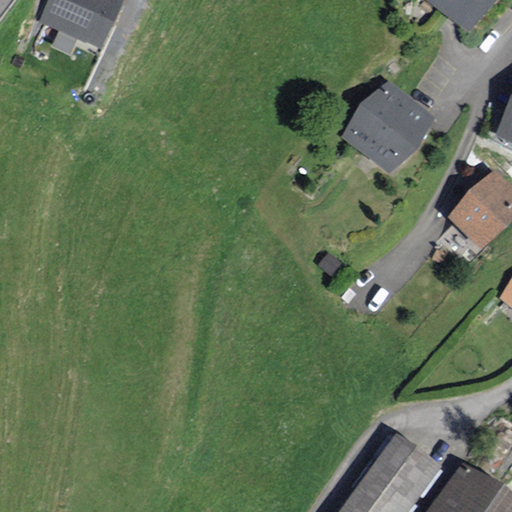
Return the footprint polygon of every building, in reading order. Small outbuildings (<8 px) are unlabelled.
[(53,0),(45,19),(99,44),(119,0),(53,0)] [(488,0),(439,0),(469,23),(488,0)] [(430,119),(389,85),(348,135),(390,169),(430,119)] [(511,111),(502,131),(511,135),(511,111)] [(511,212),(511,192),(493,174),(454,214),(483,242),(511,212)] [(410,511),(441,473),(398,441),(344,511),(410,511)] [(511,511),(511,501),(465,468),(433,511),(511,511)]
